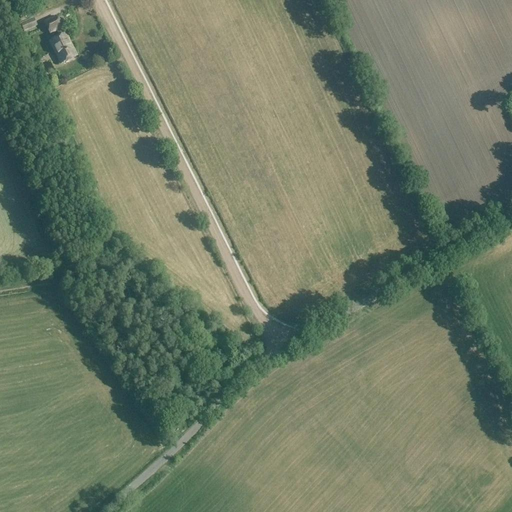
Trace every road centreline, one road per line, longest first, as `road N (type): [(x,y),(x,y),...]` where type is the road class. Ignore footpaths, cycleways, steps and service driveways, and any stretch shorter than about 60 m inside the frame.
road 1 (unclassified): [(105,511),(260,363),(511,215)]
road 2 (track): [(280,350),(231,273),(96,0)]
